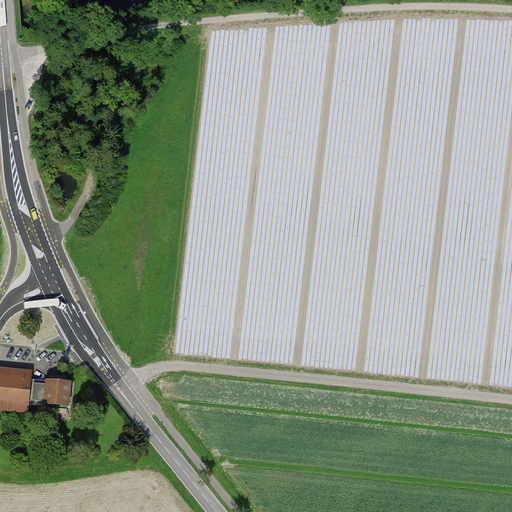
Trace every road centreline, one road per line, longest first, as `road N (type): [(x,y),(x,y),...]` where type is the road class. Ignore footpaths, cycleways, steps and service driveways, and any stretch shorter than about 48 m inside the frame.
road 1 (unclassified): [(120,389),(167,366),(511,401)]
road 2 (primary): [(0,35),(16,179),(53,284)]
road 3 (primary): [(120,389),(217,511)]
road 4 (primary): [(53,284),(120,389)]
